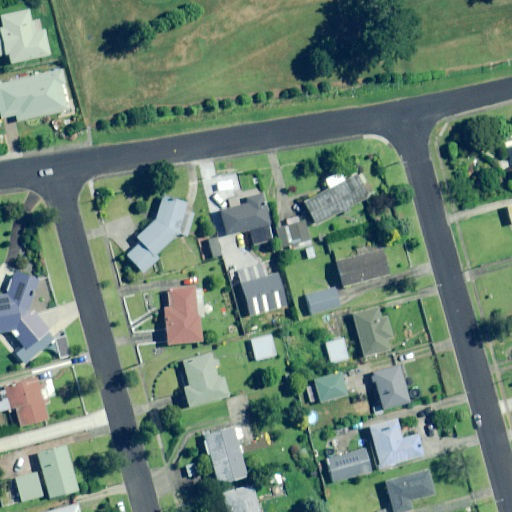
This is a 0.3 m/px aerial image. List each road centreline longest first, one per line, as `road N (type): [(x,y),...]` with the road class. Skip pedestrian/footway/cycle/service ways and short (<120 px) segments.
road 1 (residential): [(408,115),(511,501)]
road 2 (residential): [(53,169),(408,115)]
road 3 (residential): [(53,169),(146,511)]
